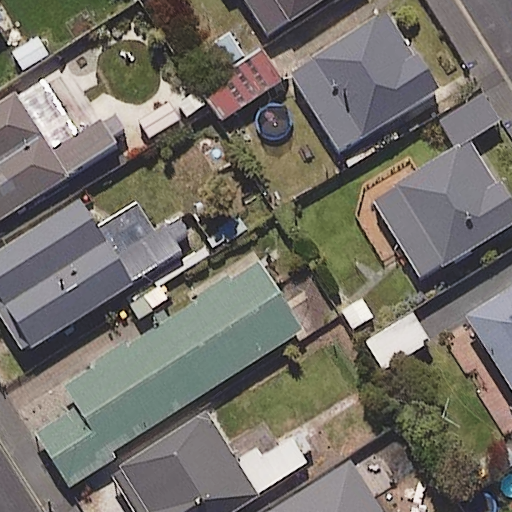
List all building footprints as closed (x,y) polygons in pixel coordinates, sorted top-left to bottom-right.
[(318,0),(243,0),(267,35),(318,0)] [(288,72),(350,169),(403,135),(393,119),(435,92),(384,11),(288,72)] [(0,46),(11,40),(0,21),(0,46)] [(227,29),(198,46),(215,75),(244,57),(227,29)] [(281,79),(263,52),(202,94),(220,121),(281,79)] [(0,218),(64,178),(117,145),(114,140),(126,132),(114,113),(101,121),(62,61),(11,94),(0,100),(0,218)] [(423,279),(511,223),(511,213),(469,145),(502,125),(481,91),(435,120),(453,148),(373,199),(423,279)] [(73,198),(0,246),(0,311),(26,352),(130,283),(180,250),(175,242),(196,228),(185,211),(155,230),(135,200),(93,228),(73,198)] [(298,330),(254,262),(21,413),(70,489),(118,458),(113,450),(298,330)] [(308,269),(277,289),(309,337),(339,317),(308,269)] [(157,277),(122,302),(139,325),(174,300),(157,277)] [(511,285),(463,315),(511,397),(511,285)] [(427,342),(410,313),(364,340),(381,369),(427,342)] [(233,465),(202,414),(106,474),(130,511),(231,511),(254,498),(233,465)] [(259,456),(256,451),(233,465),(254,498),(306,466),(301,459),(313,451),(300,430),(259,456)] [(378,511),(371,499),(397,482),(377,451),(350,467),(347,462),(268,511),(378,511)]
